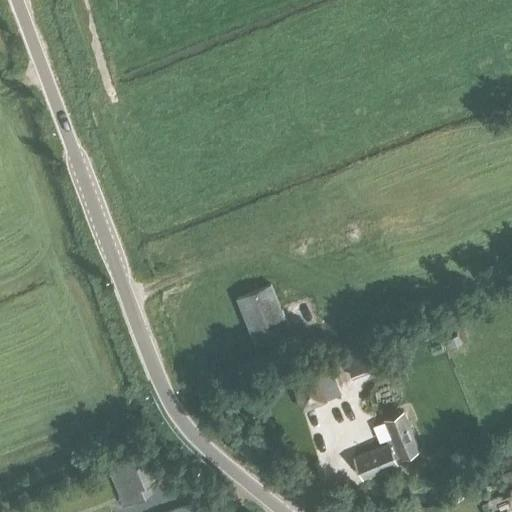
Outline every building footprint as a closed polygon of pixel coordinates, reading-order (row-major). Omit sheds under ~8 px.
[(255,345),(290,331),(271,283),(235,297),(255,345)] [(351,377),(384,364),(377,346),(344,358),(351,377)] [(303,410),(342,394),(332,370),(294,386),(293,387),(302,409),(303,410)] [(400,458),(420,449),(403,410),(383,419),(400,458)] [(365,478),(398,465),(389,442),(355,455),(365,478)] [(111,459),(112,463),(107,465),(122,504),(153,492),(149,482),(158,479),(145,446),(111,459)]
